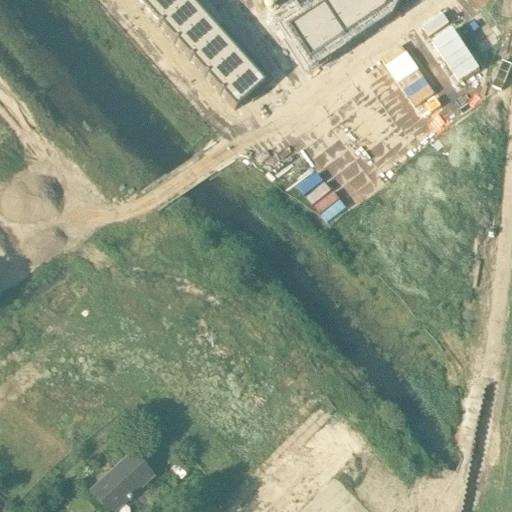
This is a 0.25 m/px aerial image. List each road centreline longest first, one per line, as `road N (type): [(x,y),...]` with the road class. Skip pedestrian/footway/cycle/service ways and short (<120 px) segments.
road 1 (residential): [(130,213),(285,353),(421,511)]
road 2 (residential): [(451,0),(130,213)]
